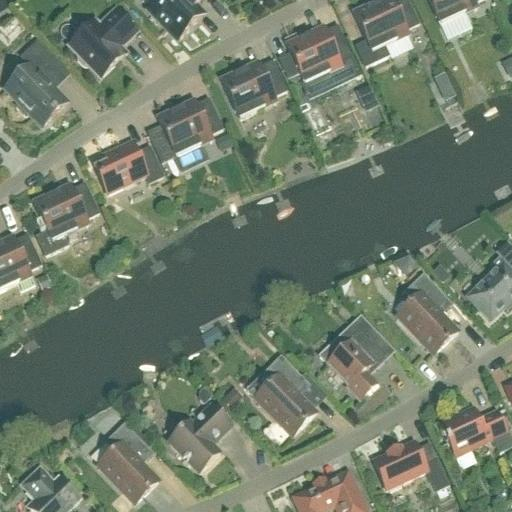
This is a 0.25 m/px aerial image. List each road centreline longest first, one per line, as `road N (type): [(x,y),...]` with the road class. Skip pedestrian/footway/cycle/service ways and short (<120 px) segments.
road 1 (residential): [(324,0),(181,75),(0,192)]
road 2 (residential): [(511,348),(372,430),(202,511)]
